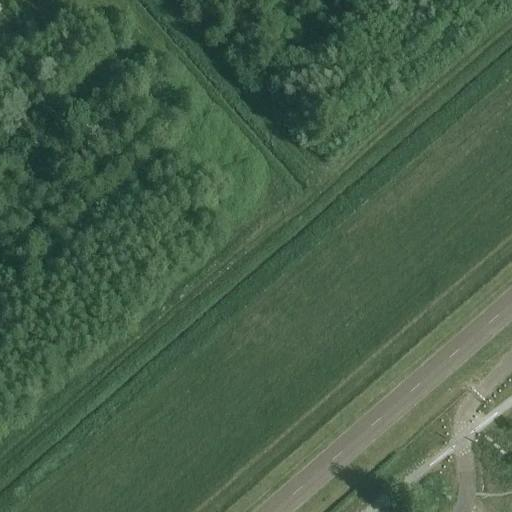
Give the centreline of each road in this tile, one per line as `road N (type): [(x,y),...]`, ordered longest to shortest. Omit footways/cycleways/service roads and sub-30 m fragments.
road 1 (track): [(511,19),(0,462)]
road 2 (tertiary): [(273,511),(511,303)]
road 3 (track): [(329,182),(160,0)]
